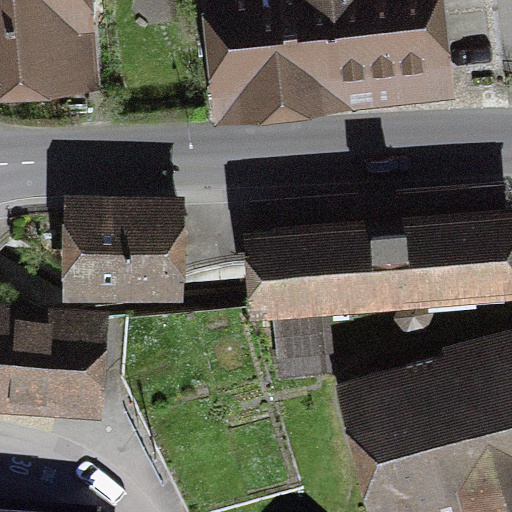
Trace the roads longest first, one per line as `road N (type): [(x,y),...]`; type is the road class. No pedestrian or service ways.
road 1 (tertiary): [(0,165),(511,142)]
road 2 (residential): [(0,467),(113,511)]
